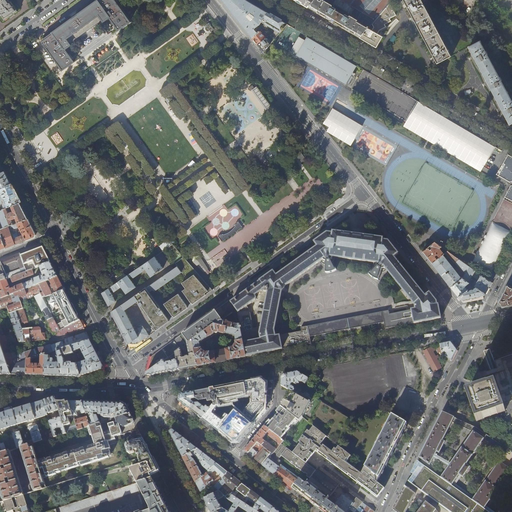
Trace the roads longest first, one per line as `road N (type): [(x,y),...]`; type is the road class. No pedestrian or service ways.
road 1 (residential): [(123,365),(363,193)]
road 2 (residential): [(511,140),(274,0)]
road 3 (secondary): [(277,363),(466,326)]
road 4 (residential): [(363,193),(466,326)]
road 5 (secondary): [(123,365),(55,233)]
road 6 (residential): [(447,378),(382,511)]
road 7 (secondary): [(135,388),(277,363)]
road 8 (secondary): [(135,388),(195,511)]
road 9 (secondary): [(12,387),(135,388)]
